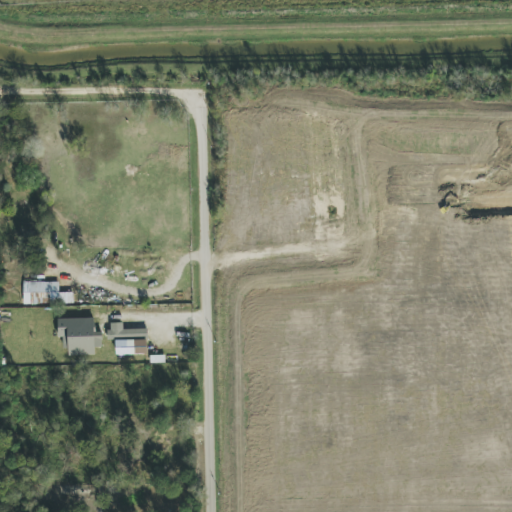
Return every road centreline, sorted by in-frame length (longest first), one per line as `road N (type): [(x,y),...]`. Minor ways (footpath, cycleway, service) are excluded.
road 1 (residential): [(208,102),(217,511)]
road 2 (residential): [(208,102),(0,104)]
